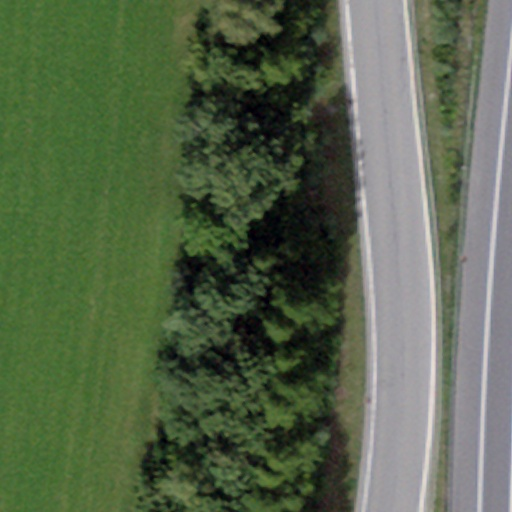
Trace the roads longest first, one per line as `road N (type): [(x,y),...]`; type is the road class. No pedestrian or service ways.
road 1 (tertiary): [(389,511),(403,357),(375,0)]
road 2 (trunk): [(511,176),(494,511)]
